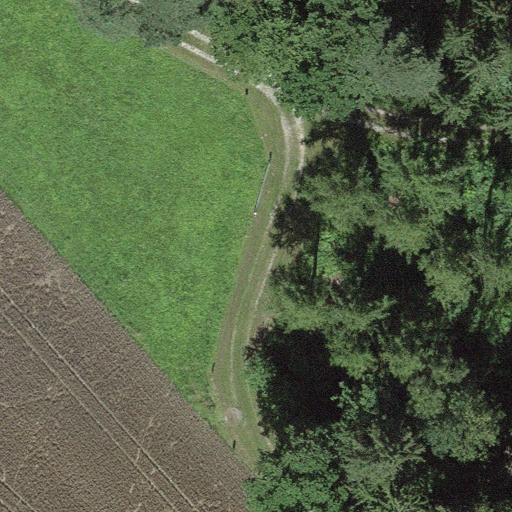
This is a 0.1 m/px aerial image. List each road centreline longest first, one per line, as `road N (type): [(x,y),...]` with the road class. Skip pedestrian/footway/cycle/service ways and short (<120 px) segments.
road 1 (track): [(306,511),(267,429),(265,326),(290,91)]
road 2 (track): [(122,0),(290,91),(444,129),(511,128)]
